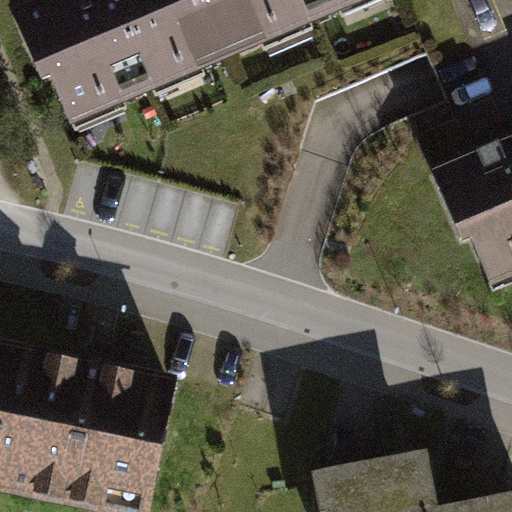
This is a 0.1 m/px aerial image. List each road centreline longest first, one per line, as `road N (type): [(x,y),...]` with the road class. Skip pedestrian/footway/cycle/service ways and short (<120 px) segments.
road 1 (residential): [(0,233),(284,307),(511,383)]
road 2 (unknown): [(511,65),(369,104),(339,144),(284,307)]
